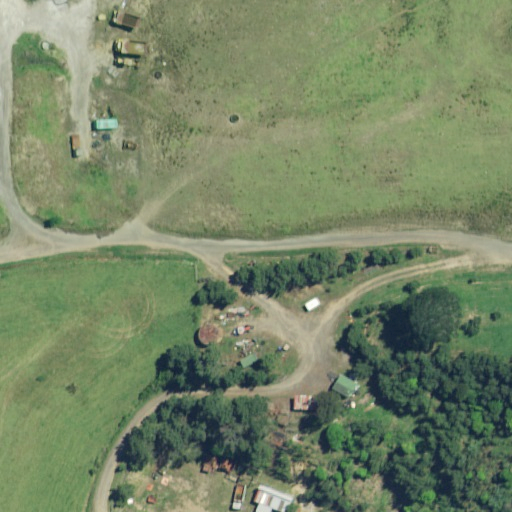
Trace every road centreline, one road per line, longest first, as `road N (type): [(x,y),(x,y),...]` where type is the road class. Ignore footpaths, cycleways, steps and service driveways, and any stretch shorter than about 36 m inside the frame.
road 1 (track): [(0,233),(511,225)]
road 2 (track): [(122,511),(119,484),(135,437),(166,392),(212,374),(283,374),(432,221)]
road 3 (track): [(25,0),(24,149),(49,227)]
